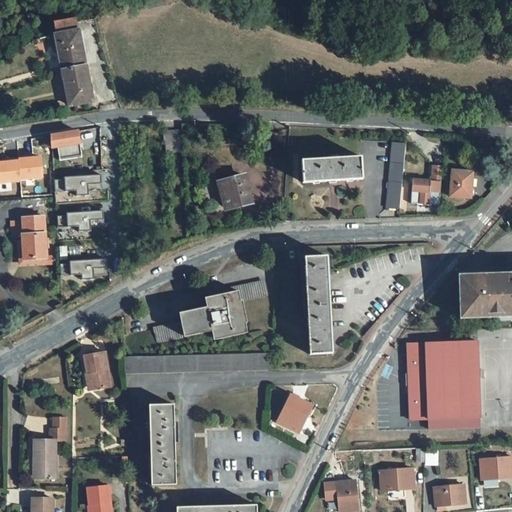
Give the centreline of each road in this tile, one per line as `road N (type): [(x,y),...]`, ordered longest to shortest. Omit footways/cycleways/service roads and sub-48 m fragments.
road 1 (residential): [(511,140),(170,121),(0,139)]
road 2 (residential): [(467,238),(328,235),(242,246),(153,282),(0,363)]
road 3 (unknown): [(300,492),(194,489),(191,389),(356,370)]
road 4 (unclassified): [(291,511),(356,370),(467,238)]
